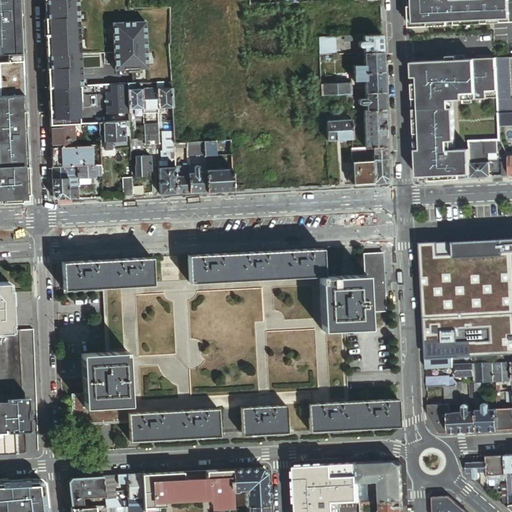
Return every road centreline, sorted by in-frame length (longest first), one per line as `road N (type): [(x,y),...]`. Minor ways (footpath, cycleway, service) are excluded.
road 1 (unknown): [(0,229),(511,201)]
road 2 (tertiary): [(402,191),(40,210)]
road 3 (tertiary): [(402,191),(415,420),(425,449)]
road 4 (residential): [(40,210),(52,465)]
road 5 (residential): [(280,454),(52,465)]
road 6 (residential): [(33,0),(40,210)]
road 7 (tertiary): [(394,0),(402,191)]
road 8 (residential): [(419,458),(401,449),(280,454)]
road 9 (unknown): [(395,12),(268,16)]
